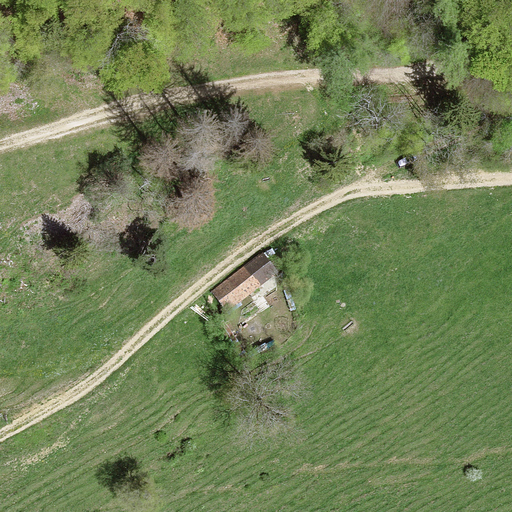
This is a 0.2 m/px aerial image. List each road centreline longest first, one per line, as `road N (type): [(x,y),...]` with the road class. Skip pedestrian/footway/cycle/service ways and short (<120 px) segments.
road 1 (track): [(511,44),(369,76),(263,79),(147,101),(0,144)]
road 2 (track): [(0,439),(76,392),(236,262),(375,172)]
road 3 (track): [(375,172),(511,117)]
road 4 (track): [(511,173),(402,183),(375,172)]
